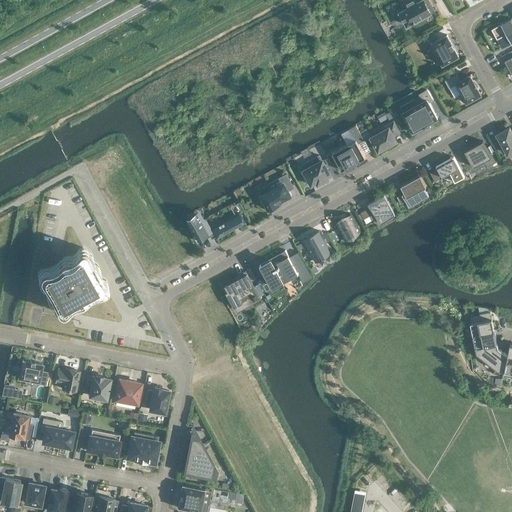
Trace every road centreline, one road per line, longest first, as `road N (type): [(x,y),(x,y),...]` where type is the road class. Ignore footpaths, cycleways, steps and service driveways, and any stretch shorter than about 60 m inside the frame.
road 1 (residential): [(181,370),(184,355),(161,305),(171,292),(506,110)]
road 2 (residential): [(181,370),(0,332)]
road 3 (secondary): [(0,84),(154,0)]
road 4 (residential): [(0,453),(165,486)]
road 5 (residential): [(506,110),(465,30),(504,0)]
